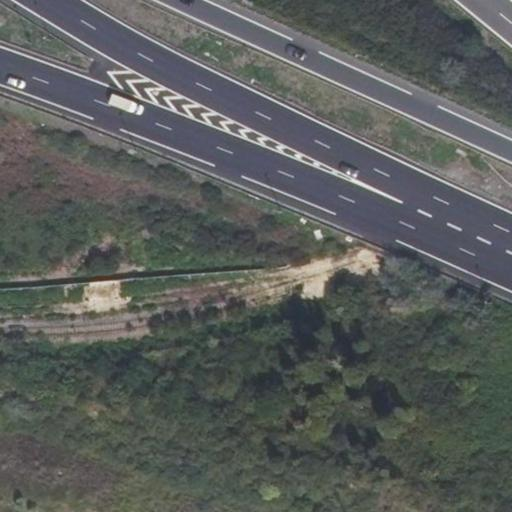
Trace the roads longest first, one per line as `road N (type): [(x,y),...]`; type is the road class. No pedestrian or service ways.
road 1 (motorway): [(0,74),(183,129),(346,198),(397,201)]
road 2 (motorway): [(41,0),(364,164),(397,201)]
road 3 (trunk): [(511,157),(173,0)]
road 4 (motorway): [(397,201),(511,253)]
